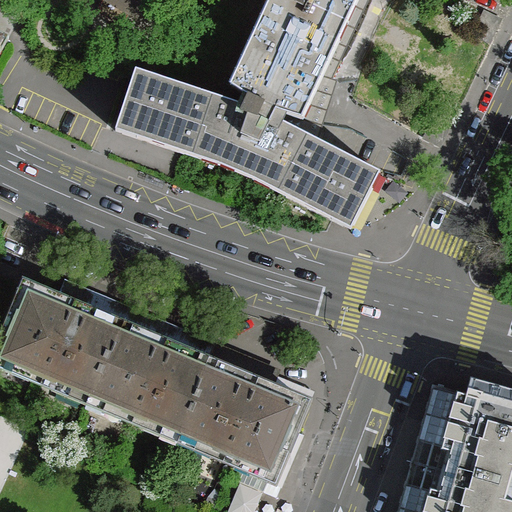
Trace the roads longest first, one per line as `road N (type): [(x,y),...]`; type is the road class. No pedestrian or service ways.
road 1 (primary): [(0,159),(145,227),(418,313)]
road 2 (tertiary): [(511,119),(418,313)]
road 3 (tertiary): [(418,313),(342,511)]
